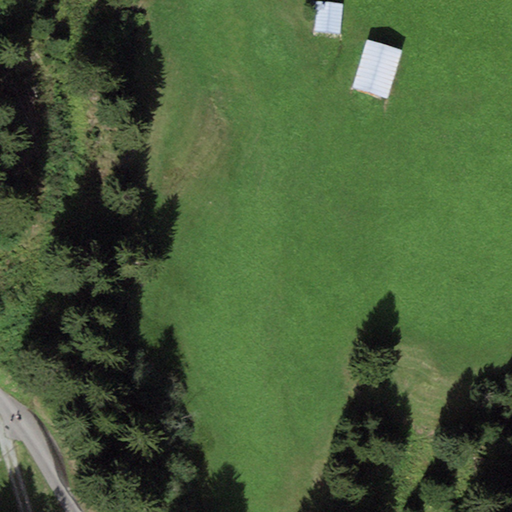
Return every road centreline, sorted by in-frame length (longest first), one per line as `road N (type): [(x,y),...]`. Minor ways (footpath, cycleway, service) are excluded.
road 1 (unclassified): [(0,396),(88,511)]
road 2 (track): [(31,511),(0,396)]
